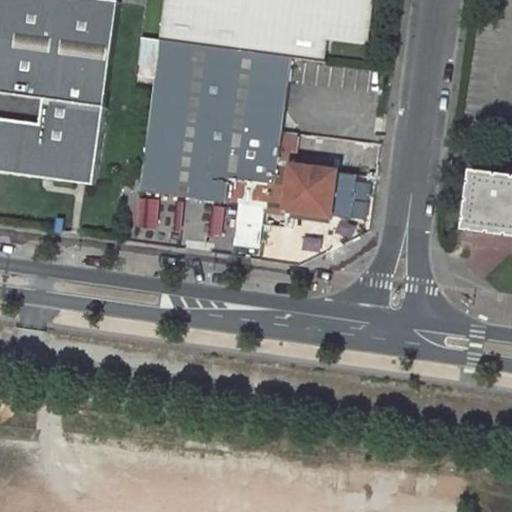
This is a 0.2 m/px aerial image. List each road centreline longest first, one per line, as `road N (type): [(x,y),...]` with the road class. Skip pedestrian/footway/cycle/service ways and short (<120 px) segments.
road 1 (secondary): [(394,318),(0,261)]
road 2 (secondary): [(0,284),(392,341)]
road 3 (unclassified): [(394,318),(437,0)]
road 4 (secondary): [(392,341),(511,367)]
